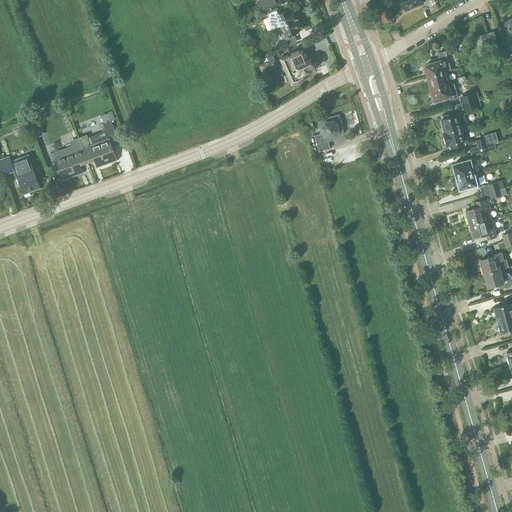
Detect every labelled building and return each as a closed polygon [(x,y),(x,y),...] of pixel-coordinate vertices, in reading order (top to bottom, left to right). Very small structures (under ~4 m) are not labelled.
[(264,9),(275,3),(273,0),(258,0),(258,2),(259,4),(251,7),(252,8),(246,11),(248,15),(254,13),(254,14),(264,10),(264,9)] [(426,0),(399,0),(404,11),(423,3),(423,1),(426,0)] [(272,30),(280,27),(298,19),(294,9),(289,11),(288,9),(280,12),(278,7),(268,12),(268,13),(269,16),(267,17),(272,30)] [(266,14),(264,10),(254,14),(256,18),(266,14)] [(281,34),(284,39),(299,32),(298,31),(302,29),(298,19),(280,27),(283,33),(281,34)] [(493,31),(487,33),(490,45),(497,43),(493,31)] [(490,47),(486,33),(474,36),(478,50),(490,47)] [(289,46),(286,40),(277,45),(279,50),(289,46)] [(462,41),(456,42),(459,52),(465,51),(462,41)] [(284,57),(286,62),(283,63),(291,83),(298,82),(303,78),(301,75),(306,75),(309,72),(309,70),(314,68),(315,62),(310,58),(305,60),(304,56),(305,55),(302,49),(284,57)] [(427,78),(446,72),(449,71),(444,52),(437,54),(439,62),(424,66),(425,69),(424,70),(425,74),(427,75),(427,78)] [(274,60),(273,56),(260,61),(262,65),(260,66),(266,80),(272,78),(269,69),(274,67),(271,61),(274,60)] [(446,72),(427,78),(431,91),(450,86),(446,72)] [(453,84),(450,86),(431,91),(434,101),(449,97),(450,101),(457,99),(453,84)] [(477,99),(475,92),(459,96),(461,103),(477,99)] [(463,110),(479,106),(477,99),(461,103),(454,106),(456,112),(440,116),(441,120),(439,120),(443,133),(466,127),(465,123),(467,122),(463,110)] [(338,115),(322,120),(318,126),(320,134),(314,136),(319,153),(329,149),(327,142),(337,140),(343,133),(338,115)] [(28,119),(19,122),(22,131),(31,128),(28,119)] [(103,123),(102,123),(105,131),(106,132),(107,136),(108,136),(116,133),(111,121),(111,120),(103,123)] [(467,131),(466,127),(443,133),(447,145),(448,145),(449,149),(465,144),(464,140),(467,140),(464,131),(467,131)] [(78,138),(78,140),(81,148),(86,162),(93,160),(97,169),(116,161),(108,139),(91,145),(90,144),(88,139),(88,137),(87,136),(87,135),(86,135),(78,138)] [(471,144),(476,142),(477,147),(486,145),(484,138),(475,140),(475,139),(471,140),(471,144)] [(73,147),(53,154),(54,158),(63,181),(83,174),(79,165),(86,162),(81,148),(78,140),(71,142),(73,147)] [(477,147),(469,149),(471,156),(496,150),(494,143),(494,142),(486,145),(477,147)] [(27,155),(11,161),(12,161),(13,166),(15,171),(14,171),(23,194),(39,187),(27,155)] [(0,159),(0,164),(0,166),(6,163),(12,161),(11,161),(10,156),(5,157),(0,159)] [(455,178),(472,173),(475,172),(472,159),(452,165),(455,178)] [(474,177),(472,173),(455,178),(459,190),(479,184),(476,176),(474,177)] [(496,182),(488,185),(490,192),(499,189),(503,188),(503,186),(501,180),(496,182)] [(499,189),(490,192),(492,198),(501,196),(500,193),(499,189)] [(477,207),(464,211),(466,217),(467,216),(470,223),(468,224),(468,225),(483,220),(490,218),(491,218),(489,211),(491,210),(489,204),(493,203),(492,198),(488,199),(487,198),(481,200),(476,202),(477,207)] [(483,220),(468,225),(468,226),(470,225),(472,232),(470,233),(472,239),(485,235),(486,239),(494,237),(496,237),(490,218),(483,220)] [(511,238),(511,231),(501,235),(503,241),(511,238)] [(511,238),(503,241),(505,248),(511,245),(511,238)] [(502,252),(499,253),(493,255),(494,256),(479,261),(483,275),(508,267),(504,254),(502,254),(502,252)] [(508,267),(483,275),(486,288),(497,285),(498,289),(503,287),(505,289),(508,288),(510,285),(511,282),(510,276),(507,274),(504,273),(503,273),(502,269),(508,268),(508,267)] [(504,305),(493,309),(496,321),(511,316),(511,298),(505,301),(506,303),(504,305)] [(511,316),(496,321),(500,333),(511,329),(511,316)]
